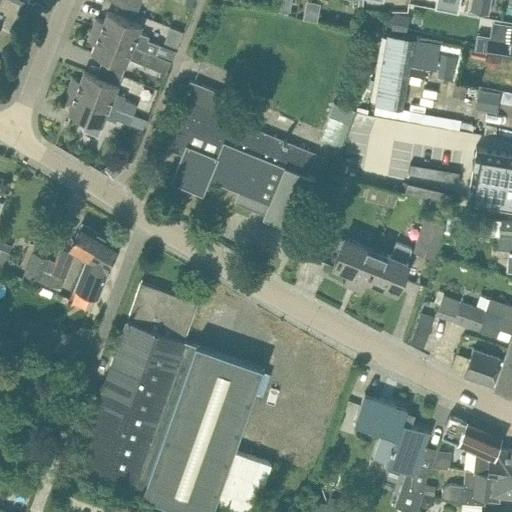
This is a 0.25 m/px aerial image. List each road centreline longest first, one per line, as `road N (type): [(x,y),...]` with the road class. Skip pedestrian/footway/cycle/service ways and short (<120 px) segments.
road 1 (unclassified): [(511,416),(447,390),(153,223)]
road 2 (residential): [(42,511),(153,223)]
road 3 (unclassified): [(153,223),(9,134)]
road 4 (residential): [(9,134),(60,0)]
